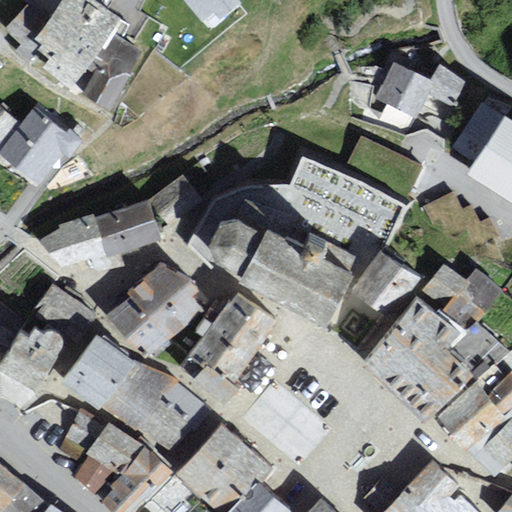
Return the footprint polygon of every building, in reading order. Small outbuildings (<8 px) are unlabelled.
[(34,6),(10,31),(40,68),(72,83),(85,66),(97,71),(85,94),(110,108),(139,51),(115,34),(125,21),(93,0),(65,0),(53,19),(34,6)] [(182,0),(199,21),(212,11),(219,21),(240,4),(237,0),(182,0)] [(433,80),(396,61),(371,111),(413,133),(432,96),(464,112),(478,83),(440,64),(433,80)] [(0,100),(0,145),(23,121),(0,100)] [(83,132),(43,102),(4,153),(44,183),(83,132)] [(511,116),(507,114),(469,175),(511,201),(511,116)] [(181,182),(154,202),(168,221),(195,201),(181,182)] [(461,191),(437,199),(444,217),(467,208),(461,191)] [(158,240),(147,206),(64,226),(41,242),(66,266),(158,240)] [(242,285),(331,330),(360,276),(329,259),(334,244),(314,234),(306,246),(274,228),(268,235),(246,222),(223,223),(213,243),(220,263),(245,276),(242,285)] [(416,279),(381,256),(358,291),(393,314),(416,279)] [(174,257),(111,308),(149,355),(212,303),(174,257)] [(90,308),(52,281),(33,307),(71,334),(90,308)] [(286,325),(239,292),(192,359),(239,391),(286,325)] [(464,337),(420,301),(360,372),(435,436),(442,428),(480,382),(484,378),(452,351),(464,337)] [(64,342),(24,323),(0,371),(40,390),(64,342)] [(172,385),(98,334),(66,381),(174,455),(194,425),(160,402),(172,385)] [(511,374),(490,393),(480,382),(442,428),(501,481),(511,469),(511,374)] [(62,445),(82,458),(105,421),(86,409),(62,445)] [(140,511),(177,470),(111,423),(77,476),(101,496),(114,472),(125,478),(106,501),(119,511),(140,511)] [(184,474),(227,511),(229,511),(258,481),(268,469),(224,430),(184,474)] [(72,511),(0,452),(0,511),(72,511)] [(395,511),(482,511),(436,469),(420,486),(400,468),(376,494),(395,511)] [(285,511),(289,509),(258,481),(229,511),(285,511)] [(335,511),(322,500),(311,511),(335,511)]
